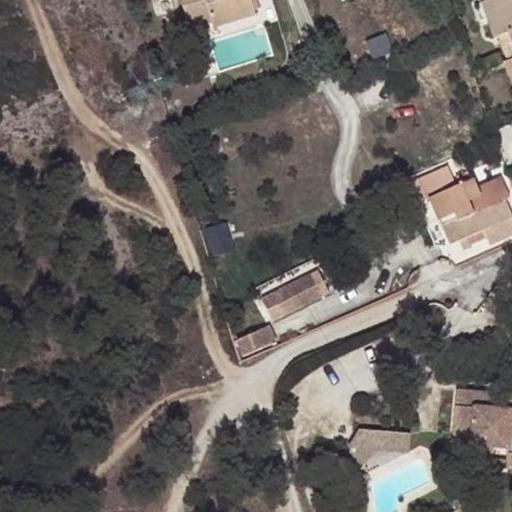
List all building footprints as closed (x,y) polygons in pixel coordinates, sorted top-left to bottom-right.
[(167,0),(176,28),(198,22),(200,29),(242,16),(238,0),(167,0)] [(511,0),(485,0),(486,1),(476,3),(488,40),(493,38),(502,62),(506,61),(511,59),(511,0)] [(511,232),(511,216),(495,179),(477,187),(472,176),(455,184),(446,164),(411,179),(420,199),(426,197),(447,243),(462,237),(463,239),(482,230),(488,243),(511,232)] [(314,282),(275,298),(282,314),(321,296),(314,282)] [(265,303),(275,298),(272,291),(263,297),(265,303)] [(269,347),(261,330),(236,341),(244,358),(269,347)] [(511,393),(458,390),(456,405),(426,403),(422,449),(441,452),(442,459),(478,461),(478,467),(511,469),(511,393)] [(399,451),(400,433),(349,428),(338,445),(340,464),(353,463),(366,449),(399,451)] [(497,487),(498,471),(479,469),(476,485),(497,487)] [(341,474),(343,499),(358,497),(355,473),(341,474)]
